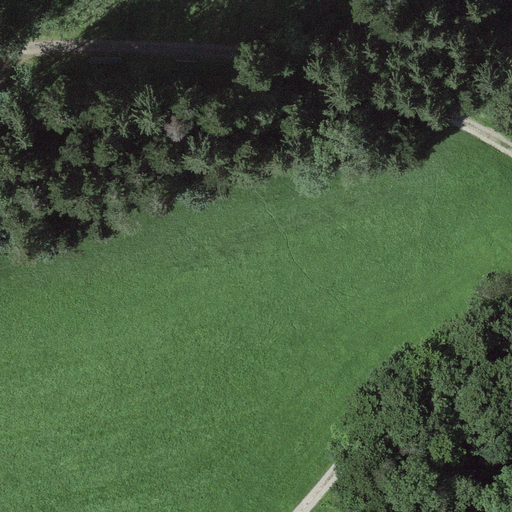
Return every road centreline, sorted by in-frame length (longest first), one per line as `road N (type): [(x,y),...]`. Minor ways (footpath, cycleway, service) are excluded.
road 1 (track): [(511,140),(399,92),(170,49),(0,59)]
road 2 (track): [(511,328),(430,374),(304,511)]
